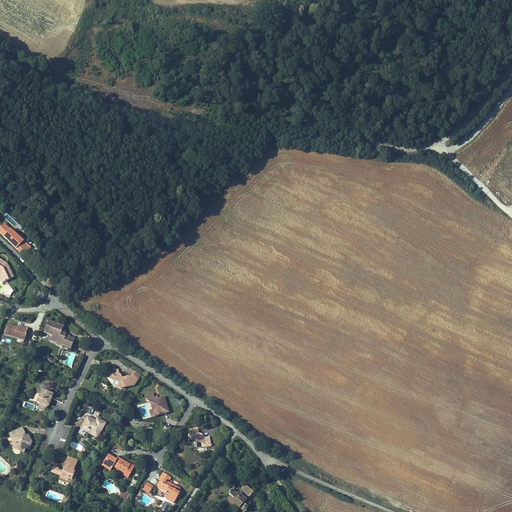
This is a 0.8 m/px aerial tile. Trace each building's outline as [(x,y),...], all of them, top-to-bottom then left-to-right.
[(9,231),(3,237),(9,243),(15,237),(9,231)] [(15,248),(21,242),(15,237),(9,243),(15,248)] [(15,248),(22,255),(28,249),(21,242),(15,248)] [(4,263),(0,260),(0,279),(2,284),(13,278),(7,265),(8,264),(5,262),(4,263)] [(10,285),(2,290),(6,297),(14,293),(10,285)] [(62,326),(48,320),(43,332),(52,335),(50,340),(57,343),(58,340),(64,342),(62,345),(71,348),(75,339),(70,337),(70,336),(63,333),(64,332),(60,331),(61,329),(62,326)] [(4,333),(18,337),(18,335),(25,337),(28,328),(20,326),(20,327),(17,326),(15,326),(7,323),(4,333)] [(141,374),(135,371),(132,375),(131,376),(122,377),(121,377),(121,376),(120,374),(118,373),(117,369),(112,369),(109,373),(112,375),(109,379),(113,381),(112,383),(115,385),(118,384),(122,387),(134,385),(141,374)] [(45,386),(41,384),(39,388),(41,389),(40,394),(36,403),(40,404),(38,408),(45,411),(47,405),(48,405),(51,397),(49,396),(51,392),(52,388),(49,387),(49,386),(45,385),(45,386)] [(169,411),(164,395),(158,397),(157,395),(155,396),(146,399),(150,402),(152,408),(154,415),(169,411)] [(94,419),(87,415),(82,424),(91,429),(90,431),(93,433),(92,435),(97,438),(106,422),(97,418),(96,420),(95,422),(93,420),(94,419)] [(22,428),(17,431),(21,439),(26,436),(22,428)] [(32,443),(28,435),(26,436),(21,439),(17,431),(9,435),(14,445),(15,446),(17,445),(20,452),(24,453),(25,449),(29,447),(32,443)] [(197,447),(211,446),(210,436),(206,437),(199,432),(189,433),(190,443),(193,442),(196,442),(197,443),(197,446),(197,447)] [(110,469),(112,465),(116,458),(107,453),(101,464),(110,469)] [(112,465),(117,468),(125,472),(124,474),(128,477),(135,465),(118,456),(116,458),(112,465)] [(75,463),(66,459),(64,463),(65,464),(63,470),(58,468),(58,467),(54,466),(51,472),(61,475),(59,479),(66,481),(68,478),(74,480),(75,475),(73,474),(74,471),(73,470),(75,463)] [(162,472),(160,475),(158,480),(160,480),(156,487),(165,492),(169,494),(167,497),(166,499),(173,503),(182,488),(167,480),(167,478),(169,479),(170,477),(162,472)] [(153,484),(147,481),(142,489),(149,493),(153,484)] [(245,501),(253,491),(244,484),(236,494),(232,490),(228,495),(230,496),(226,500),(232,505),(233,504),(242,511),(244,511),(250,505),(245,501)]
